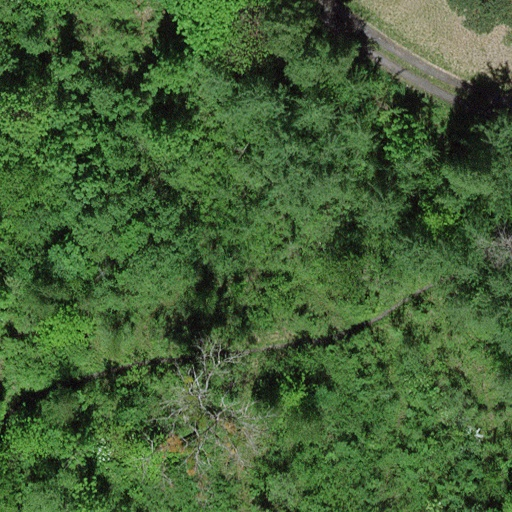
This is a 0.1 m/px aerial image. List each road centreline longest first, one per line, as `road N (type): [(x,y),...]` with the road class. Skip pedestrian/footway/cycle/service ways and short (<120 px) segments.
road 1 (track): [(511,202),(491,250),(351,339),(66,381),(15,413),(0,433)]
road 2 (track): [(325,0),(391,53),(511,107)]
